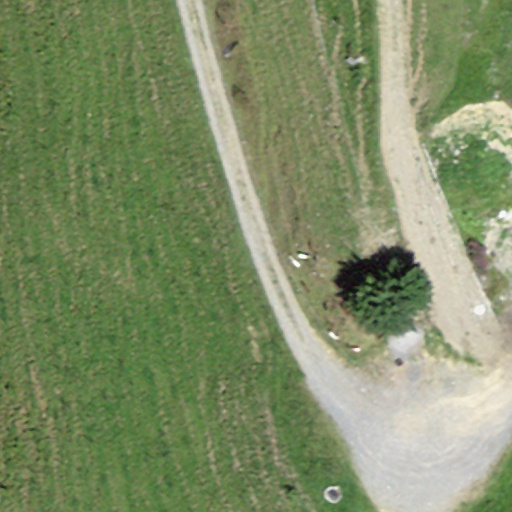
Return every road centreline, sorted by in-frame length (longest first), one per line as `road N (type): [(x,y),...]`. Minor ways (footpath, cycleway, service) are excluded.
road 1 (track): [(414,475),(377,456),(351,428),(291,311),(195,0)]
road 2 (track): [(492,404),(390,129),(382,0)]
road 3 (track): [(511,372),(472,438),(449,460),(414,475)]
